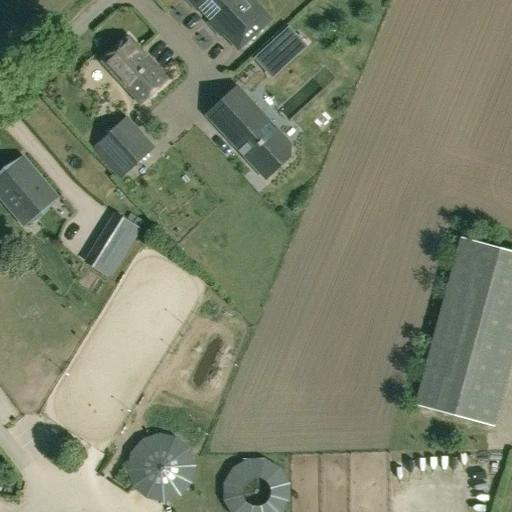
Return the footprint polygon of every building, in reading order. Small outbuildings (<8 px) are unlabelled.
[(186,0),(197,11),(202,6),(212,16),(207,22),(220,36),(224,33),(239,49),(262,28),(248,12),(252,9),(244,0),(186,0)] [(284,62),(305,44),(297,35),(276,53),(284,62)] [(141,105),(167,81),(130,36),(102,62),(141,105)] [(208,114),(267,178),(296,152),(245,97),(231,110),(222,101),(208,114)] [(99,144),(123,170),(145,150),(121,123),(99,144)] [(23,158),(0,177),(0,195),(25,225),(57,198),(23,158)] [(108,230),(124,221),(116,207),(100,216),(108,230)] [(109,277),(124,252),(99,237),(83,261),(109,277)] [(494,426),(511,359),(511,251),(462,238),(416,405),(494,426)] [(395,511),(394,485),(296,489),(297,511),(395,511)]
